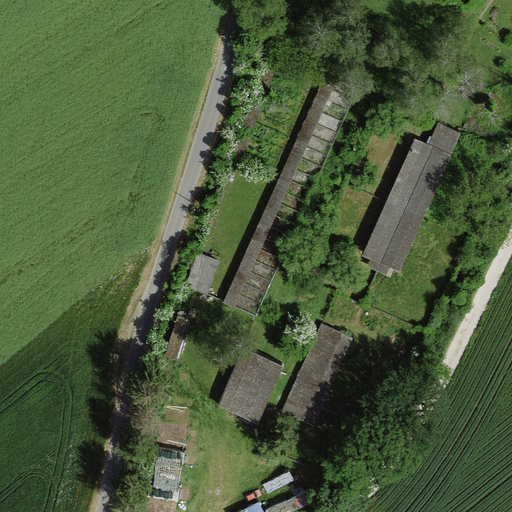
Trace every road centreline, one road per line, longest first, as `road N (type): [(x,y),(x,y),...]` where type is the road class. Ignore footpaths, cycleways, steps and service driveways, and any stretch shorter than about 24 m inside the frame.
road 1 (unclassified): [(244,0),(155,285),(104,511)]
road 2 (track): [(339,511),(421,412),(511,230)]
